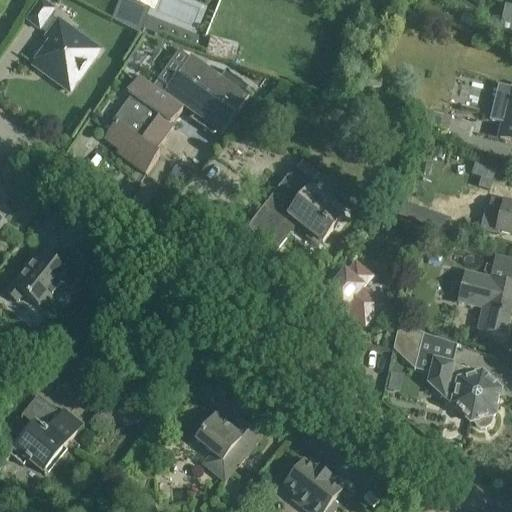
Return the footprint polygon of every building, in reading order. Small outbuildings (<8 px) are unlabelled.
[(101,50),(96,47),(59,20),(58,22),(52,18),(56,13),(42,3),(28,22),(49,37),(48,38),(53,41),(34,67),(70,93),(101,50)] [(494,18),(490,33),(511,38),(511,13),(505,12),(506,7),(505,7),(502,20),(494,18)] [(231,46),(232,44),(212,39),(207,57),(235,64),(239,48),(231,46)] [(248,101),(191,59),(164,96),(139,78),(127,95),(135,100),(104,142),(119,153),(117,156),(126,163),(128,160),(140,168),(146,161),(152,165),(145,176),(145,177),(160,157),(155,154),(174,128),(171,126),(185,107),(223,135),(248,101)] [(383,89),(382,78),(361,79),(361,90),(383,89)] [(511,90),(500,141),(511,144),(511,90)] [(315,185),(295,169),(246,230),(276,254),(298,226),(310,235),(307,239),(319,249),(344,218),(310,191),(315,185)] [(503,205),(491,202),(489,214),(500,217),(497,233),(511,236),(511,205),(504,203),(503,205)] [(454,236),(462,209),(441,204),(435,231),(454,236)] [(397,206),(393,219),(411,224),(418,227),(418,225),(425,228),(429,217),(422,215),(423,214),(397,206)] [(34,261),(5,296),(19,306),(25,297),(41,310),(45,305),(49,309),(69,283),(64,278),(68,274),(46,256),(39,265),(34,261)] [(345,310),(365,327),(381,307),(361,291),(363,289),(358,284),(365,275),(355,267),(347,276),(344,273),(325,297),(343,312),(345,310)] [(505,339),(511,309),(511,284),(490,280),(465,275),(458,305),(483,311),(478,332),(505,339)] [(434,363),(454,367),(458,348),(398,328),(397,332),(393,352),(415,372),(431,376),(434,363)] [(473,424),(476,429),(481,431),(486,431),(490,429),(493,423),(493,418),(495,418),(501,393),(483,375),(480,376),(480,373),(454,367),(434,363),(431,376),(429,385),(445,401),(446,397),(454,399),(452,407),(460,414),(459,415),(463,419),(463,418),(471,425),(473,424)] [(218,388),(209,380),(199,392),(209,400),(218,388)] [(62,417),(38,398),(22,417),(34,427),(0,470),(0,471),(12,458),(24,468),(28,464),(31,466),(32,465),(46,476),(47,475),(45,474),(82,428),(70,419),(75,414),(74,413),(65,424),(60,420),(62,417)] [(215,418),(195,443),(216,460),(207,470),(225,485),(263,439),(240,421),(239,422),(241,423),(233,433),(215,418)] [(304,463),(284,489),(311,510),(308,511),(335,511),(339,508),(334,505),(343,494),(329,483),(332,480),(322,472),(320,471),(317,474),(304,463)]
